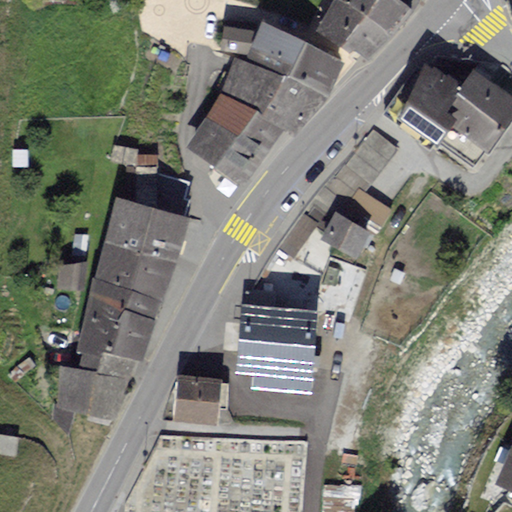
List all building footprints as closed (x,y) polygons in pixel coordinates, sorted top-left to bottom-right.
[(369,56),(391,32),(342,0),(331,0),(315,25),(350,48),(353,44),(369,56)] [(342,0),(391,32),(413,6),(405,0),(342,0)] [(344,67),(267,20),(245,60),(326,94),(344,67)] [(223,92),(256,112),(278,124),(293,134),(326,94),(245,60),(237,56),(220,90),(223,92)] [(489,148),(511,113),(511,97),(493,85),(473,71),(462,87),(429,65),(395,116),(429,138),(435,142),(440,134),(477,159),(485,146),(489,148)] [(240,138),(256,112),(223,92),(207,118),(240,138)] [(244,180),(278,124),(256,112),(240,138),(207,118),(190,147),(218,164),(244,180)] [(370,183),(400,145),(376,127),(347,165),(370,183)] [(136,151),(116,146),(113,158),(134,162),(136,151)] [(139,156),(138,204),(185,216),(189,201),(183,199),(188,182),(157,174),(156,157),(146,157),(139,156)] [(236,193),(244,180),(218,164),(210,177),(236,193)] [(138,204),(118,199),(108,239),(177,257),(187,217),(185,216),(138,204)] [(370,229),(336,210),(322,235),(357,254),(370,229)] [(159,293),(177,257),(108,239),(98,278),(159,293)] [(85,259),(62,258),(61,284),(84,285),(85,259)] [(154,315),(159,293),(98,278),(96,277),(90,299),(154,315)] [(143,358),(154,315),(90,299),(78,348),(79,348),(85,350),(101,354),(103,348),(143,358)] [(312,313),(240,307),(235,370),(254,371),(253,386),(306,390),(312,313)] [(95,371),(126,379),(143,358),(103,348),(101,354),(85,350),(81,367),(96,370),(95,371)] [(95,371),(96,370),(81,367),(68,363),(58,402),(53,421),(71,425),(76,407),(91,411),(89,418),(108,423),(109,416),(116,418),(126,379),(95,371)] [(220,380),(180,376),(176,417),(216,420),(220,380)] [(495,483),(511,489),(511,449),(508,448),(495,483)]
